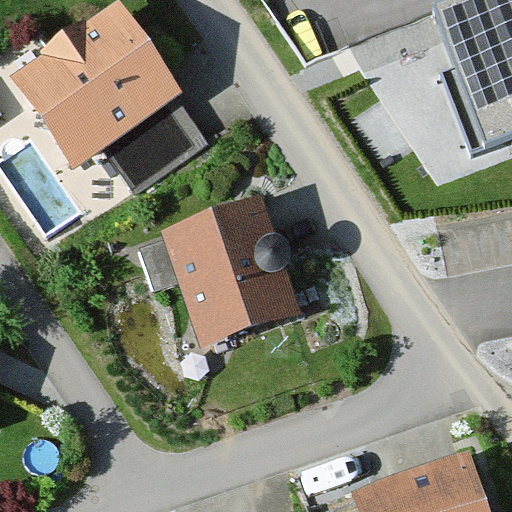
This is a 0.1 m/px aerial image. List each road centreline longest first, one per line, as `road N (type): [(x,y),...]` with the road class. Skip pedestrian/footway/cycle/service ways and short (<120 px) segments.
road 1 (residential): [(477,366),(209,0)]
road 2 (residential): [(164,477),(477,366)]
road 3 (residential): [(164,477),(0,263)]
